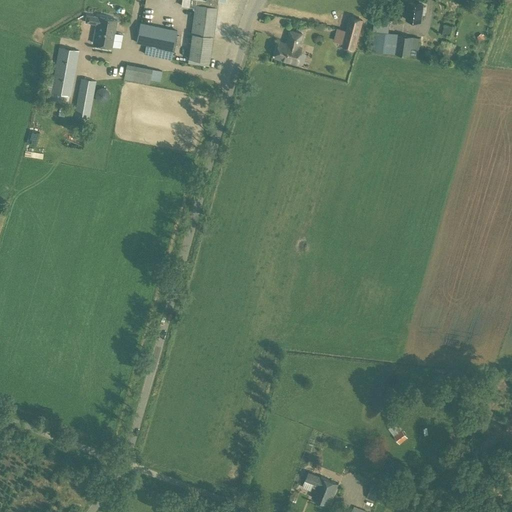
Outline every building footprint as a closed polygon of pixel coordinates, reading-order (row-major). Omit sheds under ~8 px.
[(225,2),(225,0),(181,0),(181,6),(193,7),(192,9),(196,10),(195,13),(189,58),(210,60),(218,1),(225,2)] [(425,13),(426,6),(423,6),(424,4),(410,3),(407,18),(421,20),(422,13),(425,13)] [(96,30),(115,33),(117,19),(98,16),(98,17),(87,15),(86,22),(97,24),(96,30)] [(340,46),(355,50),(363,20),(349,16),(340,46)] [(173,49),(177,30),(140,22),(136,42),(173,49)] [(444,25),(442,34),(450,36),(452,27),(444,25)] [(112,46),(115,33),(96,30),(94,43),(112,46)] [(417,57),(419,37),(373,30),(371,50),(417,57)] [(298,47),(301,34),(289,31),(286,44),(278,42),(274,57),(296,63),(300,48),(298,47)] [(451,61),(455,45),(442,42),(438,58),(451,61)] [(165,58),(166,51),(145,46),(144,53),(165,58)] [(71,96),(79,50),(59,47),(50,93),(71,96)] [(136,66),(126,64),(123,79),(132,81),(136,66)] [(88,119),(96,81),(81,78),(73,116),(88,119)] [(95,95),(95,96),(95,97),(95,98),(96,98),(96,99),(96,100),(97,100),(97,101),(98,101),(98,102),(99,102),(100,102),(101,102),(102,102),(103,102),(104,102),(105,102),(106,102),(106,101),(107,101),(107,100),(108,100),(108,99),(109,99),(109,98),(109,97),(109,96),(110,96),(110,95),(110,94),(109,94),(109,93),(109,92),(109,91),(108,91),(108,90),(107,90),(107,89),(106,89),(105,88),(104,88),(103,88),(102,88),(101,88),(100,88),(99,88),(99,89),(98,89),(97,89),(97,90),(96,91),(96,92),(95,92),(95,93),(95,94),(95,95)] [(402,431),(394,437),(399,443),(407,437),(402,431)] [(310,491),(312,486),(316,488),(313,497),(330,504),(338,483),(309,472),(303,488),(310,491)] [(377,502),(384,486),(372,481),(366,497),(377,502)]
